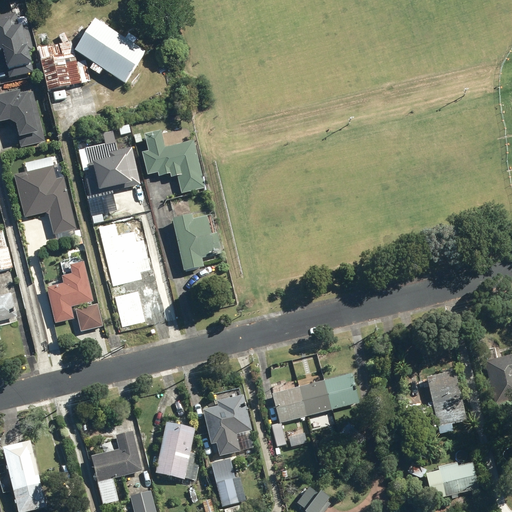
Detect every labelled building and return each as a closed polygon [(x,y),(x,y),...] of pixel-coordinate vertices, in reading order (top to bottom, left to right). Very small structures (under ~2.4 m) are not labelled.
[(19,28),(15,15),(0,18),(0,63),(4,62),(7,73),(31,66),(28,53),(34,51),(27,26),(19,28)] [(125,42),(94,23),(74,54),(93,66),(89,72),(99,78),(103,73),(125,87),(145,55),(133,47),(137,42),(128,37),(125,42)] [(47,94),(90,83),(85,62),(76,65),(71,44),(38,52),(41,63),(40,63),(47,94)] [(46,144),(33,94),(21,97),(20,93),(0,98),(0,127),(9,125),(16,129),(21,150),(46,144)] [(121,137),(131,135),(129,127),(119,129),(121,137)] [(113,133),(103,136),(105,148),(116,146),(113,133)] [(206,190),(193,142),(165,149),(160,133),(144,137),(148,153),(142,155),(148,178),(158,175),(159,179),(170,176),(171,181),(177,179),(182,196),(206,190)] [(141,187),(132,149),(88,159),(89,166),(87,166),(90,181),(87,181),(90,198),(141,187)] [(76,231),(63,179),(56,181),(53,169),(14,179),(25,220),(48,215),(53,236),(76,231)] [(103,215),(90,217),(91,227),(104,224),(103,215)] [(191,218),(171,223),(183,274),(203,269),(202,261),(222,257),(217,236),(211,237),(206,219),(192,223),(191,218)] [(143,221),(102,230),(104,241),(103,241),(106,256),(113,255),(116,268),(119,282),(142,277),(139,263),(151,260),(143,221)] [(0,272),(12,269),(2,234),(0,234),(0,272)] [(93,304),(85,263),(70,266),(72,277),(62,279),(64,287),(48,290),(56,326),(74,322),(71,309),(93,304)] [(0,325),(17,321),(10,296),(0,299),(0,325)] [(75,312),(80,334),(102,328),(97,306),(75,312)] [(511,350),(481,360),(493,399),(511,393),(511,350)] [(426,376),(434,430),(469,425),(462,371),(426,376)] [(355,374),(325,382),(332,411),(363,403),(355,374)] [(325,382),(302,387),(310,417),(332,411),(325,382)] [(302,387),(273,395),(281,425),(310,418),(302,387)] [(218,399),(220,406),(203,411),(213,446),(218,445),(221,456),(242,450),(239,439),(245,437),(244,434),(255,431),(244,392),(218,399)] [(164,422),(154,473),(187,479),(197,428),(164,422)] [(366,437),(348,424),(335,441),(353,454),(366,437)] [(280,426),(271,429),(276,448),(286,445),(280,426)] [(95,481),(98,480),(103,504),(123,501),(118,478),(129,476),(129,478),(143,475),(134,430),(119,433),(122,449),(90,455),(95,481)] [(290,447),(303,445),(301,430),(287,432),(290,447)] [(42,443),(0,452),(0,454),(14,511),(40,511),(58,508),(42,443)] [(440,467),(445,497),(480,491),(475,461),(440,467)] [(412,463),(407,473),(420,480),(425,470),(412,463)] [(233,470),(215,474),(223,507),(241,503),(233,470)] [(313,483),(293,504),(301,511),(321,511),(332,501),(313,483)] [(156,511),(150,487),(129,493),(134,511),(156,511)]
